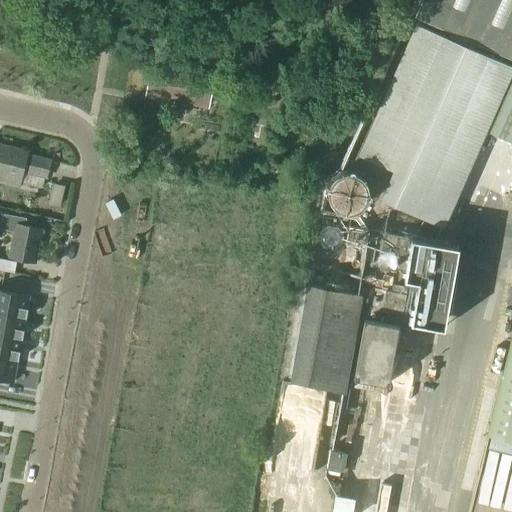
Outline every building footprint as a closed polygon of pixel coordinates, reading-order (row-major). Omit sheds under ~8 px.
[(359,0),(357,5),(380,15),(386,0),(359,0)] [(511,0),(420,0),(413,17),(511,60),(511,0)] [(505,75),(409,27),(347,157),(380,174),(366,203),(439,231),(505,75)] [(145,95),(207,107),(209,91),(219,92),(221,79),(151,66),(145,95)] [(511,70),(484,130),(511,142),(511,70)] [(22,171),(25,155),(26,151),(0,145),(0,181),(18,186),(22,171)] [(25,155),(22,171),(46,176),(49,161),(25,155)] [(366,194),(366,188),(362,183),(358,179),(354,177),(351,177),(344,178),(341,179),(337,182),(334,187),(333,193),(334,199),(337,205),(341,208),(345,210),(348,210),(354,210),(360,207),(363,203),(365,200),(366,194)] [(113,229),(143,238),(157,191),(128,182),(113,229)] [(167,228),(184,229),(185,206),(169,205),(167,228)] [(0,231),(13,234),(8,258),(35,263),(42,230),(24,226),(26,220),(0,215),(0,231)] [(345,244),(364,247),(357,285),(368,287),(352,377),(387,383),(397,326),(411,329),(415,303),(441,308),(446,278),(437,276),(442,243),(348,227),(345,244)] [(254,260),(269,262),(272,240),(258,238),(254,260)] [(108,258),(106,310),(136,312),(138,260),(108,258)] [(174,262),(172,272),(195,277),(197,267),(174,262)] [(292,383),(343,392),(361,293),(320,286),(322,277),(312,275),(311,284),(310,284),(292,383)] [(155,280),(155,300),(171,300),(171,280),(155,280)] [(0,313),(24,318),(28,296),(0,290),(0,313)] [(0,335),(20,340),(24,318),(0,313),(0,335)] [(112,439),(123,366),(130,367),(135,336),(98,331),(91,385),(88,384),(82,424),(97,426),(95,437),(112,439)] [(511,333),(487,437),(511,442),(511,333)] [(0,357),(16,361),(20,340),(0,335),(0,357)] [(0,380),(12,383),(16,361),(0,357),(0,380)] [(337,469),(339,447),(324,445),(322,468),(337,469)] [(124,470),(143,472),(144,461),(126,458),(124,470)] [(84,511),(96,511),(104,464),(74,459),(66,509),(84,511)] [(117,503),(132,505),(135,483),(119,482),(117,503)] [(329,489),(326,511),(349,511),(351,491),(329,489)] [(363,502),(363,511),(370,511),(388,511),(389,504),(363,502)]
